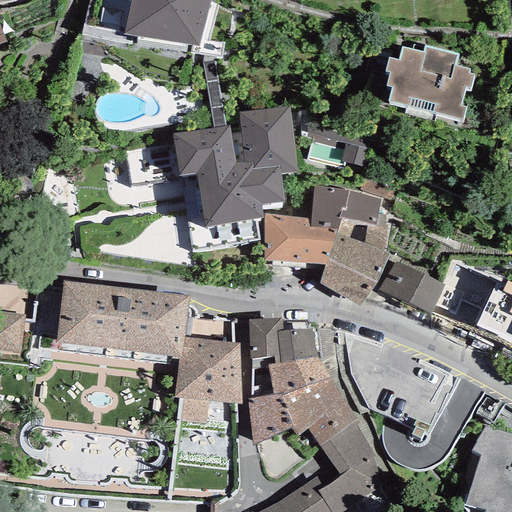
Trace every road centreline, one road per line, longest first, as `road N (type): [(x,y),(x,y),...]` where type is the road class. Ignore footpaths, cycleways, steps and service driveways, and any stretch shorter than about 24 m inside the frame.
road 1 (residential): [(238,295),(360,313),(511,391)]
road 2 (residential): [(0,267),(238,295)]
road 3 (residential): [(238,295),(252,504)]
